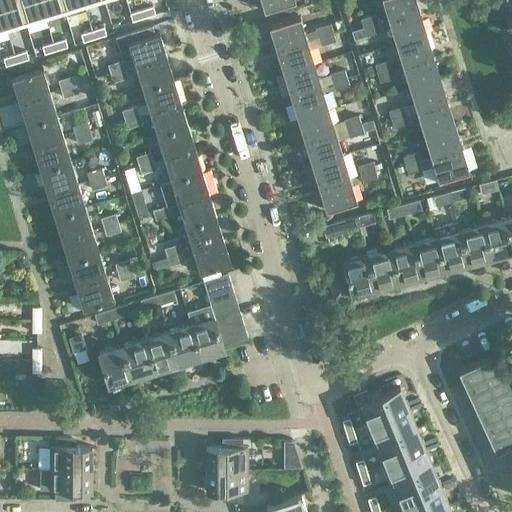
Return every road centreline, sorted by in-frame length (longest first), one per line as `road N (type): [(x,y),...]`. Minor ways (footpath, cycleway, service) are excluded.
road 1 (residential): [(315,375),(301,363),(196,0)]
road 2 (residential): [(410,351),(481,511)]
